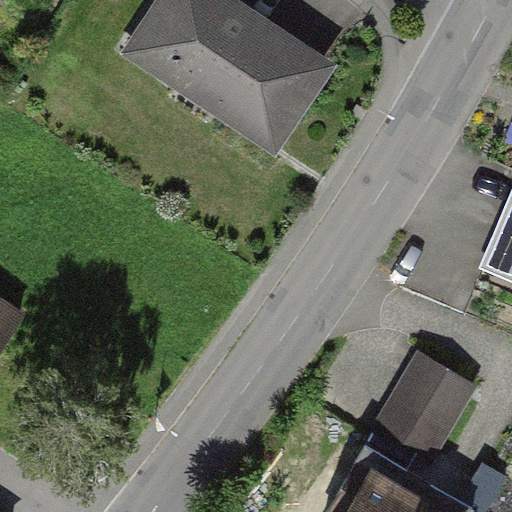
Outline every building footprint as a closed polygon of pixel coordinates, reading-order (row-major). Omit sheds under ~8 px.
[(10,0),(0,0),(0,6),(4,9),(10,0)] [(325,64),(228,0),(168,0),(136,49),(274,141),(325,64)] [(511,204),(485,268),(511,279),(511,204)] [(0,296),(0,344),(22,311),(0,296)] [(475,385),(422,354),(376,430),(429,461),(475,385)] [(332,507),(339,511),(469,511),(471,511),(429,486),(422,498),(360,461),(332,507)]
